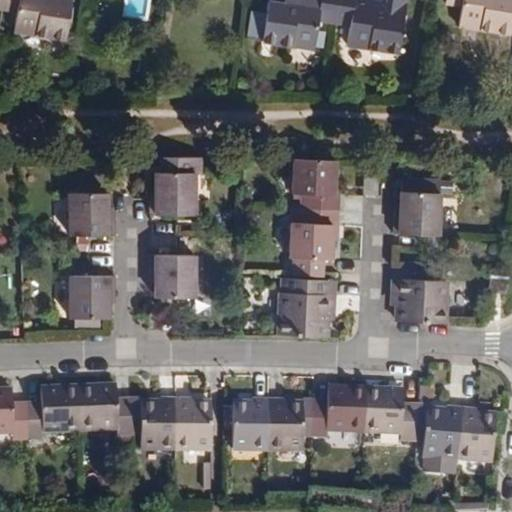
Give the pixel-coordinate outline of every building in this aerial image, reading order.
[(1,0),(1,9),(18,11),(16,30),(69,38),(74,0),(1,0)] [(333,18),(335,0),(288,0),(288,4),(262,0),(261,10),(258,36),(257,40),(310,48),(315,16),(333,18)] [(335,0),(333,18),(351,21),(349,41),(402,49),(408,9),(370,4),(370,0),(335,0)] [(511,0),(458,0),(462,0),(459,22),(511,29),(511,23),(511,0)] [(241,33),(258,36),(261,10),(245,7),(241,33)] [(153,171),(154,187),(154,194),(148,194),(148,199),(148,213),(193,214),(193,172),(197,172),(196,156),(158,156),(159,171),(153,171)] [(298,207),(337,209),(338,194),(331,193),(332,180),(332,157),(291,156),(289,192),(299,192),(298,207)] [(400,178),(399,205),(399,213),(392,213),(392,232),(438,234),(440,180),(400,178)] [(106,214),(106,207),(107,191),(68,191),(68,236),(113,234),(113,214),(106,214)] [(337,224),(337,209),(298,207),(297,223),(288,222),(287,257),(291,257),(290,275),(320,276),(321,258),(329,258),(330,238),(330,224),(337,224)] [(194,253),(148,253),(148,275),(155,275),(155,282),(155,296),(195,296),(194,253)] [(105,317),(105,302),(105,296),(113,295),(112,273),(68,274),(68,317),(72,317),(72,326),(97,327),(97,317),(105,317)] [(323,278),(291,277),(291,293),(281,292),(278,336),(326,337),(326,312),(333,312),(334,294),(322,294),(323,278)] [(291,293),(291,277),(281,277),(281,292),(291,293)] [(390,277),(389,295),(397,295),(396,320),(444,322),(445,280),(390,277)] [(322,294),(334,294),(334,279),(323,278),(322,294)] [(115,385),(76,386),(77,430),(114,430),(114,439),(129,439),(129,428),(129,402),(129,398),(115,398),(115,385)] [(77,430),(76,386),(39,387),(39,402),(25,403),(26,442),(40,442),(40,432),(77,430)] [(360,432),(362,388),(326,386),(326,399),(309,399),(309,403),(308,427),(308,438),(322,439),(323,430),(360,432)] [(9,442),(26,442),(25,403),(11,403),(10,388),(0,388),(0,432),(9,432),(9,442)] [(402,390),(362,388),(360,432),(396,434),(396,443),(413,444),(414,434),(415,408),(416,403),(401,402),(402,390)] [(175,451),(174,398),(158,398),(158,403),(136,402),(136,428),(137,450),(175,451)] [(190,399),(174,398),(175,451),(208,451),(209,403),(190,403),(190,399)] [(266,449),(266,398),(251,398),(251,403),(229,402),(229,413),(228,439),(228,449),(266,449)] [(281,399),(266,398),(266,449),(300,450),(301,427),(302,403),(281,403),(281,399)] [(497,402),(488,401),(488,414),(496,415),(497,402)] [(309,403),(302,403),(301,427),(308,427),(309,403)] [(454,459),(458,407),(442,406),(442,411),(423,409),(421,434),(420,455),(454,459)] [(474,409),(458,407),(454,459),(492,462),(496,415),(488,414),(474,413),(474,409)] [(423,409),(415,408),(414,434),(421,434),(423,409)] [(208,488),(202,488),(197,488),(197,501),(201,501),(207,501),(208,488)]
